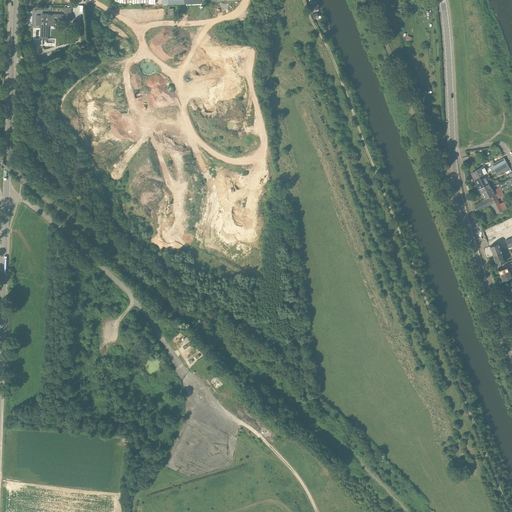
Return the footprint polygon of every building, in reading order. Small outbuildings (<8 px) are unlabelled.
[(384,0),(378,0),(385,17),(390,15),(384,0)] [(313,2),(309,4),(312,11),(320,9),(317,1),(316,1),(314,2),(313,2)] [(42,38),(48,39),(48,26),(55,26),(55,20),(63,20),(63,14),(48,13),(48,16),(36,16),(36,27),(43,28),(42,38)] [(480,177),(485,175),(487,173),(496,168),(506,162),(504,158),(491,166),(492,167),(487,170),(484,166),(476,171),(480,177)] [(499,174),(509,168),(506,162),(496,168),(499,174)] [(474,180),(480,177),(476,171),(471,174),(474,180)] [(479,189),(489,183),(485,175),(480,177),(474,180),(479,189)] [(511,177),(498,184),(500,188),(502,191),(511,186),(511,177)] [(479,189),(481,193),(492,188),(489,183),(479,189)] [(495,194),(502,191),(500,188),(493,191),(492,188),(481,193),(484,199),(495,194)] [(482,202),(474,206),(476,211),(492,204),(496,213),(507,208),(504,202),(499,204),(495,195),(495,194),(484,199),(481,201),(482,202)] [(511,218),(499,221),(501,228),(511,225),(511,218)] [(493,256),(502,253),(498,243),(490,247),(493,256)] [(497,265),(505,262),(502,253),(493,256),(497,265)] [(503,281),(511,276),(511,261),(511,269),(509,270),(508,270),(509,271),(504,272),(504,273),(500,275),(503,281)] [(192,368),(221,396),(230,386),(200,359),(192,368)]
